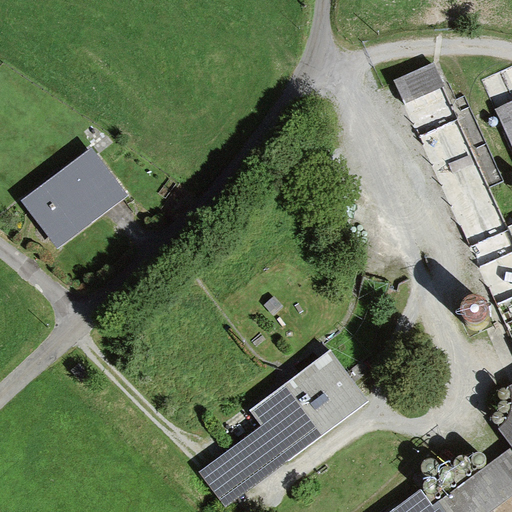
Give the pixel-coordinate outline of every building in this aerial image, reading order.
[(511,221),(434,59),(393,78),(511,334),(511,221)] [(511,142),(511,94),(493,99),(511,142)] [(91,166),(26,218),(59,260),(124,208),(91,166)] [(267,425),(202,468),(223,508),(371,404),(335,346),(255,406),(267,425)] [(494,429),(510,451),(511,453),(511,386),(511,400),(510,410),(505,419),(494,429)] [(419,491),(391,511),(505,511),(511,507),(511,453),(510,451),(431,507),(419,491)]
